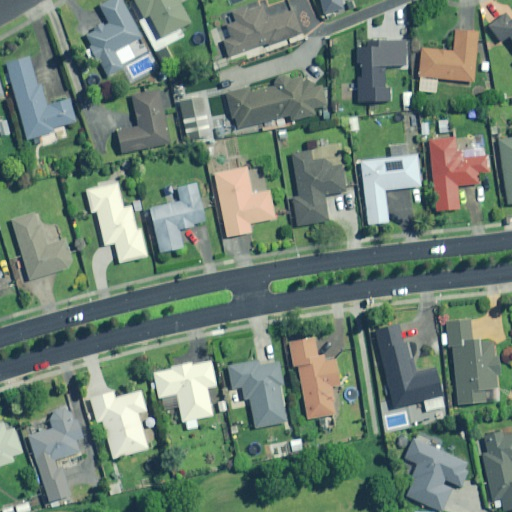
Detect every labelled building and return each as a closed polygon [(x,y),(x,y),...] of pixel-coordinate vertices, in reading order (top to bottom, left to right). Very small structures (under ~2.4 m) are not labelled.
[(141,38),(120,0),(110,0),(100,5),(110,25),(86,38),(107,78),(124,69),(115,52),(141,38)] [(134,0),(145,18),(149,15),(162,38),(192,23),(179,0),(134,0)] [(229,58),(245,53),(302,35),(290,1),(268,9),(266,4),(233,15),(235,21),(228,23),(232,38),(223,41),(229,58)] [(511,21),(506,14),(489,27),(501,42),(509,36),(511,40),(511,21)] [(479,32),(456,30),(454,52),(423,49),(419,91),(437,93),(438,79),(475,82),(479,32)] [(396,66),(395,38),(368,39),(368,47),(358,48),(359,102),(392,101),(392,84),(386,85),(385,67),(396,66)] [(45,106),(31,57),(7,64),(27,140),(54,133),(53,129),(75,123),(69,100),(45,106)] [(311,88),(306,70),(225,92),(236,130),(290,115),(292,121),(315,115),(314,109),(329,105),(323,85),(311,88)] [(176,110),(171,87),(133,95),(139,128),(118,132),(123,153),(170,144),(164,112),(176,110)] [(412,93),(404,92),(404,110),(412,110),(412,93)] [(211,136),(203,97),(197,99),(178,102),(186,141),(211,136)] [(429,133),(429,121),(440,121),(440,112),(423,112),(423,116),(423,133),(429,133)] [(511,137),(500,139),(508,205),(511,204),(511,137)] [(456,152),(455,138),(430,141),(437,211),(459,209),(457,186),(479,184),(478,174),(490,173),(488,156),(463,158),(462,151),(456,152)] [(316,151),(311,152),(293,155),(299,198),(293,198),(297,226),(329,222),(325,195),(347,192),(340,144),(316,148),(316,151)] [(421,187),(418,155),(361,162),(369,225),(389,223),(385,191),(421,187)] [(252,195),(247,168),(216,174),(227,237),(251,233),(250,224),(275,219),(270,191),(252,195)] [(124,208),(118,184),(87,191),(91,213),(98,211),(105,246),(116,243),(120,263),(147,257),(141,229),(137,230),(132,206),(124,208)] [(193,224),(205,221),(197,184),(178,188),(182,202),(151,209),(161,253),(183,248),(179,230),(194,227),(193,224)] [(47,246),(37,213),(12,220),(30,280),(74,267),(66,240),(47,246)] [(448,321),(449,334),(450,347),(453,347),(458,405),(500,402),(495,340),(472,341),(471,320),(448,321)] [(441,397),(444,396),(437,369),(414,375),(406,343),(403,344),(399,325),(376,330),(394,408),(424,401),(426,412),(444,408),(441,397)] [(318,356),(315,338),(290,343),(295,367),(298,366),(308,420),(337,415),(332,387),(341,385),(337,360),(325,363),(324,355),(318,356)] [(191,366),(190,363),(170,368),(171,371),(154,375),(161,403),(178,399),(185,430),(198,427),(196,420),(213,416),(207,389),(217,386),(211,361),(191,366)] [(259,367),(258,361),(228,367),(233,389),(242,388),(245,400),(250,399),(256,428),(286,423),(279,386),(284,385),(280,363),(259,367)] [(147,411),(141,391),(115,399),(113,392),(91,399),(98,423),(103,421),(114,459),(148,449),(138,414),(147,411)] [(75,419),(73,413),(65,408),(55,411),(51,419),(53,428),(28,435),(50,503),(72,496),(60,459),(80,453),(76,442),(85,439),(79,418),(75,419)] [(14,425),(0,417),(0,467),(14,461),(12,457),(25,452),(14,425)] [(405,429),(403,418),(385,423),(387,433),(405,429)] [(511,435),(485,441),(486,450),(484,456),(493,501),(502,500),(504,511),(511,509),(511,435)] [(469,463),(413,438),(405,459),(419,465),(406,497),(442,511),(445,511),(453,492),(441,487),(444,480),(461,487),(467,473),(465,472),(469,463)] [(303,450),(301,439),(291,441),(293,452),(303,450)] [(123,491),(120,482),(108,487),(112,496),(123,491)]
